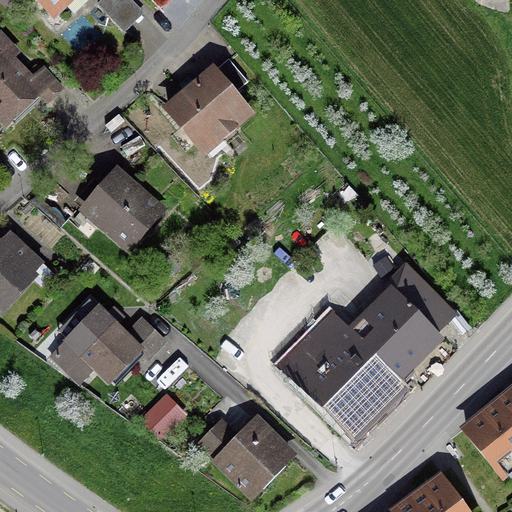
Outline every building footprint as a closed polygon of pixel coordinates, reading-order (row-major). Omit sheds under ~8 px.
[(34,0),(51,17),(69,0),(34,0)] [(102,0),(96,6),(106,16),(121,0),(102,0)] [(36,94),(46,104),(60,91),(41,71),(27,83),(3,57),(11,50),(0,38),(0,119),(4,124),(36,94)] [(246,83),(226,61),(215,71),(234,93),(246,83)] [(242,110),(211,74),(194,89),(187,81),(179,88),(185,96),(167,111),(198,148),(214,134),(220,141),(233,131),(227,124),(242,110)] [(159,212),(117,177),(89,210),(101,221),(98,224),(127,250),(159,212)] [(40,266),(7,235),(0,242),(0,308),(40,266)] [(390,375),(394,378),(434,338),(450,320),(401,272),(384,289),(393,298),(353,338),(332,317),(279,370),(338,428),(390,375)] [(138,353),(146,361),(162,344),(140,322),(124,339),(110,325),(92,344),(86,339),(93,332),(84,324),(51,358),(71,378),(86,362),(108,384),(138,353)] [(511,470),(511,388),(454,433),(493,485),(511,470)] [(157,439),(171,426),(155,409),(141,423),(157,439)] [(248,496),(288,455),(256,423),(227,452),(221,446),(229,438),(217,425),(197,445),(248,496)] [(457,511),(434,481),(392,511),(457,511)]
